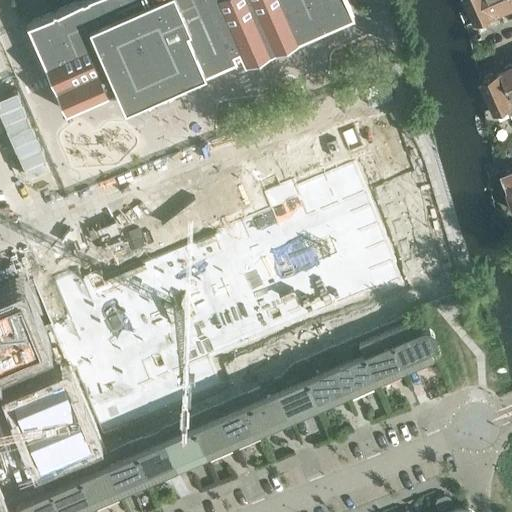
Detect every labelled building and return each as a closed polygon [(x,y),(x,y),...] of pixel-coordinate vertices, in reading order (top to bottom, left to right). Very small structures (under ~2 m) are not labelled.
[(75,0),(25,23),(63,109),(114,87),(119,98),(236,47),(242,61),(350,13),(343,0),(75,0)] [(497,13),(491,0),(466,0),(477,22),(479,21),(481,22),(488,19),(488,17),(497,13)] [(511,0),(491,0),(497,13),(506,9),(508,10),(511,8),(511,0)] [(504,69),(502,70),(511,92),(511,64),(505,66),(504,69)] [(511,92),(502,70),(501,70),(494,73),(491,73),(485,75),(484,78),(482,79),(483,83),(489,97),(486,98),(493,112),(507,106),(511,116),(511,92)] [(196,186),(135,211),(163,280),(221,256),(223,262),(285,235),(280,225),(400,174),(376,118),(342,132),(340,127),(250,162),(253,170),(199,193),(196,186)] [(429,260),(453,255),(437,166),(413,171),(429,260)] [(511,169),(502,173),(511,197),(511,196),(511,169)] [(400,195),(353,213),(361,233),(359,234),(367,252),(365,253),(372,271),(371,272),(378,290),(376,290),(385,314),(433,292),(425,273),(427,272),(420,254),(421,254),(413,235),(415,235),(407,216),(409,216),(400,195)] [(130,248),(52,280),(76,341),(154,310),(130,248)] [(312,272),(240,302),(265,363),(337,334),(312,272)] [(0,351),(29,340),(27,334),(36,331),(18,285),(0,292),(0,351)] [(416,317),(387,330),(404,369),(433,356),(429,346),(433,342),(434,336),(432,331),(427,328),(421,328),(416,317)] [(359,342),(363,353),(375,381),(404,369),(387,330),(359,342)] [(202,340),(110,378),(130,427),(222,387),(202,340)] [(363,353),(335,366),(347,393),(375,381),(363,353)] [(335,366),(307,378),(319,406),(347,393),(335,366)] [(62,375),(12,396),(39,461),(91,440),(62,375)] [(307,378),(278,390),(290,418),(319,406),(307,378)] [(278,390),(250,403),(262,430),(290,418),(278,390)] [(250,403),(222,415),(234,443),(262,430),(250,403)] [(204,410),(141,436),(144,443),(207,417),(204,410)] [(222,415),(193,427),(206,455),(234,443),(222,415)] [(193,427),(165,439),(177,467),(206,455),(193,427)] [(165,439),(137,452),(149,480),(177,467),(165,439)] [(137,452),(108,464),(121,492),(149,480),(137,452)] [(108,464),(80,476),(92,504),(121,492),(108,464)] [(80,476),(52,489),(61,511),(74,511),(92,504),(80,476)] [(61,511),(52,489),(22,502),(18,505),(17,511),(61,511)] [(446,494),(441,496),(447,511),(474,511),(468,507),(467,507),(464,506),(461,505),(457,506),(454,507),(450,496),(446,494)] [(438,511),(447,511),(441,496),(437,498),(435,502),(438,511)]
